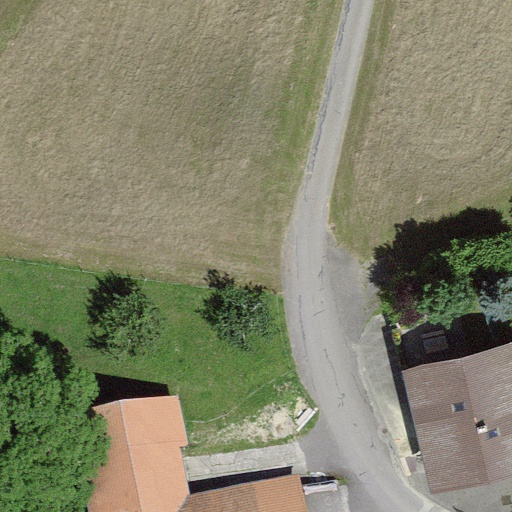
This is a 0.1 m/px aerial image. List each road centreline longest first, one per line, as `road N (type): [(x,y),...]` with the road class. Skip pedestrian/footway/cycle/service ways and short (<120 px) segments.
road 1 (track): [(358,0),(312,205),(309,308),(351,431),(409,511)]
road 2 (track): [(511,216),(309,308)]
